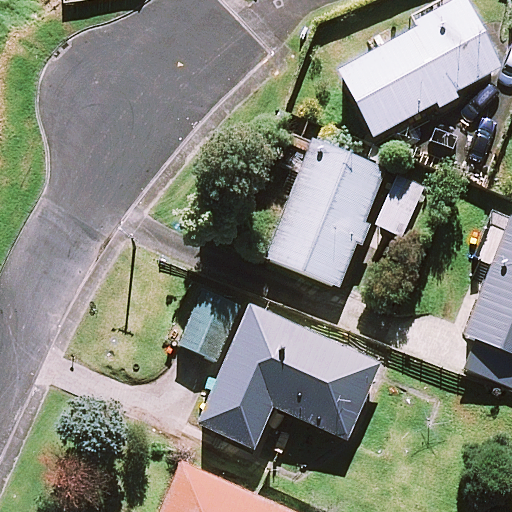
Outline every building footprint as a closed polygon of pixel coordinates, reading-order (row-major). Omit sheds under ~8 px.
[(438,110),(441,115),(464,101),(462,97),(503,73),(466,9),(341,81),(378,145),(438,110)] [(375,232),(368,229),(387,179),(316,152),(272,269),(343,295),(359,252),(367,255),(375,232)] [(395,240),(402,244),(424,193),(400,183),(369,253),(386,261),(395,240)] [(463,374),(511,393),(511,229),(503,226),(484,274),(495,278),(467,349),(472,351),(463,374)] [(242,314),(204,297),(180,352),(218,368),(242,314)] [(382,374),(252,318),(201,436),(257,460),(276,417),(350,449),(382,374)] [(270,511),(184,475),(168,511),(270,511)]
